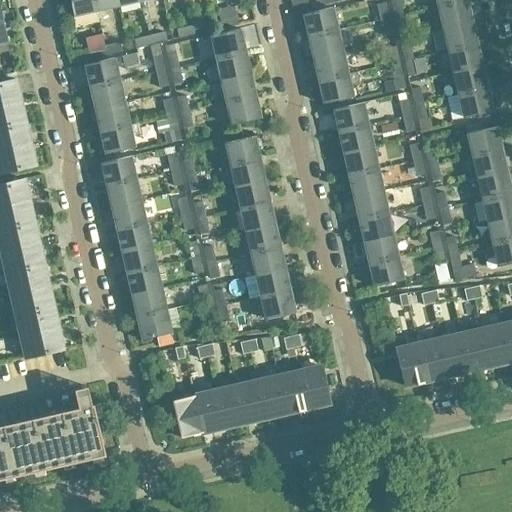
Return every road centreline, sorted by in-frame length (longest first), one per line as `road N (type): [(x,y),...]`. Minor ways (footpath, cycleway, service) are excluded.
road 1 (residential): [(145,474),(110,353),(33,0)]
road 2 (residential): [(369,424),(292,121),(271,0)]
road 3 (residential): [(145,474),(369,424)]
road 4 (residential): [(369,424),(406,425),(511,401)]
road 5 (residential): [(30,511),(122,490),(145,474)]
